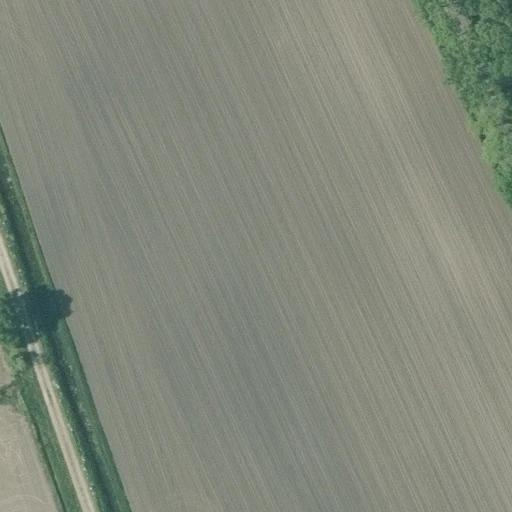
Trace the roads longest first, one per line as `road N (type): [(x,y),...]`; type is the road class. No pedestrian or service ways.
road 1 (track): [(88,511),(0,251)]
road 2 (unclassified): [(511,133),(452,0)]
